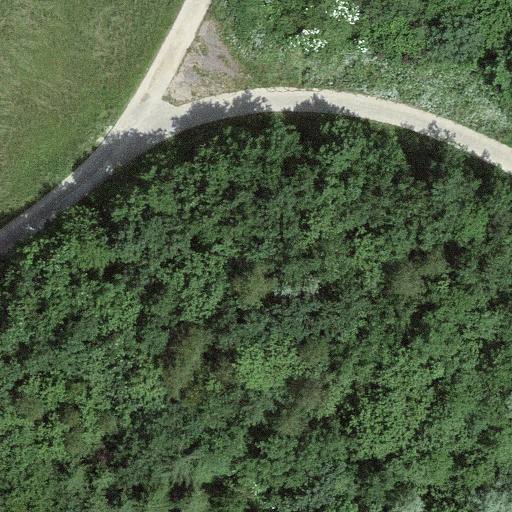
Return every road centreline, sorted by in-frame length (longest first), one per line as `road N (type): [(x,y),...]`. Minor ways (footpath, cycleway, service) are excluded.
road 1 (track): [(511,151),(462,127),(359,104),(244,96),(143,136)]
road 2 (track): [(0,244),(143,136)]
road 3 (track): [(143,136),(195,0)]
